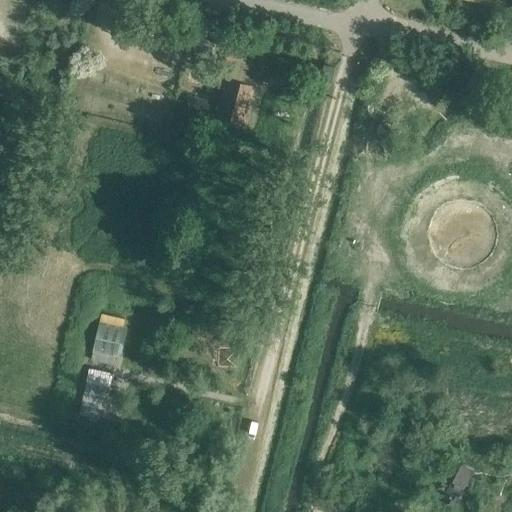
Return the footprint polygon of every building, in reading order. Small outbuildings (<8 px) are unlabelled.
[(251,70),(257,47),(232,40),(225,62),(251,70)] [(333,75),(336,61),(328,60),(324,73),(333,75)] [(244,122),(253,87),(230,81),(221,116),(244,122)] [(100,320),(92,356),(121,363),(129,326),(100,320)] [(90,369),(85,392),(107,397),(113,374),(90,369)] [(475,467),(462,460),(446,490),(453,493),(449,501),(455,505),(475,467)]
